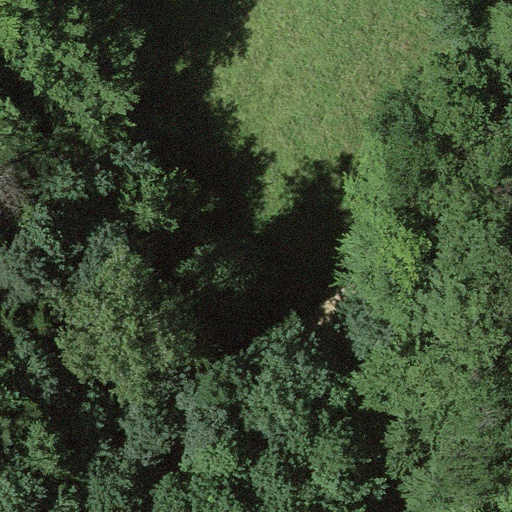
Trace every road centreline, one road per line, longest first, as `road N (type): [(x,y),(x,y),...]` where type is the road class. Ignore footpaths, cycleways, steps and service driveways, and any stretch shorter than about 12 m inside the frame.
road 1 (track): [(0,364),(102,388),(199,379),(311,324)]
road 2 (track): [(511,98),(311,324)]
